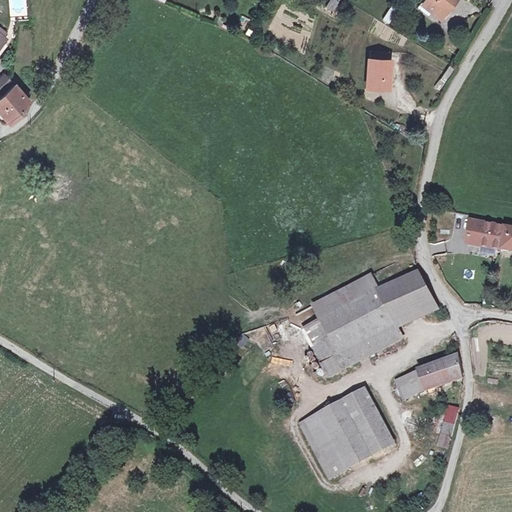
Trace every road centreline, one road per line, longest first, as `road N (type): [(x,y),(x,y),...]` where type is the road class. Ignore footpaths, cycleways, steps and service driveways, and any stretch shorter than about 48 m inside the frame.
road 1 (unclassified): [(458,314),(424,255),(423,187),(450,96),(505,0)]
road 2 (unclassified): [(0,340),(161,434),(257,511)]
road 3 (unclassified): [(436,511),(469,391),(458,314)]
road 4 (residential): [(94,0),(32,112),(0,133)]
